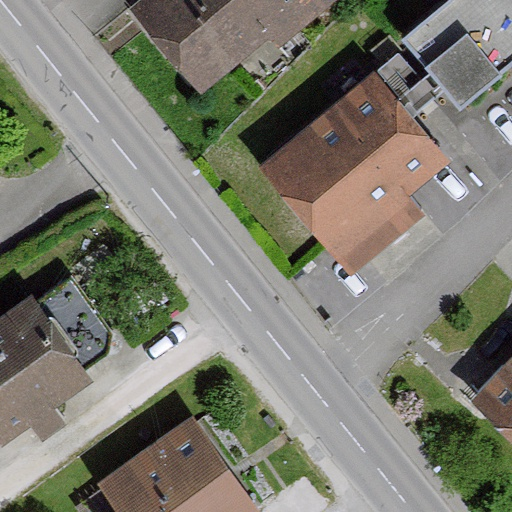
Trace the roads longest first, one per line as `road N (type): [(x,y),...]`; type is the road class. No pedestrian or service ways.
road 1 (tertiary): [(0,0),(314,392)]
road 2 (residential): [(314,392),(511,191)]
road 3 (tertiary): [(314,392),(412,511)]
